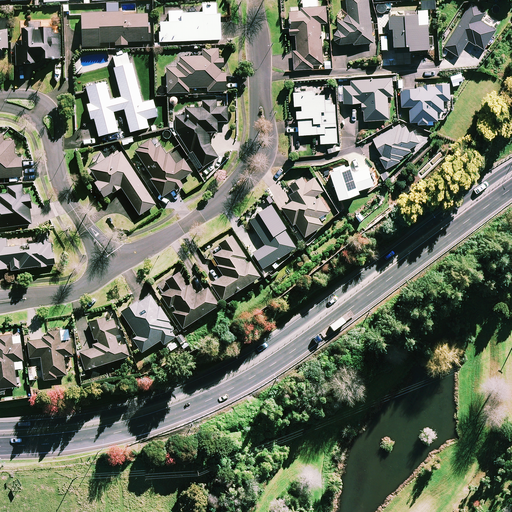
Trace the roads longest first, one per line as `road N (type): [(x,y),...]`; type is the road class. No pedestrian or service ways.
road 1 (trunk): [(511,186),(326,327),(223,393),(84,439),(0,448)]
road 2 (trunk): [(0,426),(124,409),(223,373),(511,166)]
road 3 (residential): [(112,266),(201,214),(251,168),(262,126),(255,0)]
road 4 (residential): [(0,101),(22,102),(44,117),(65,195),(112,266)]
